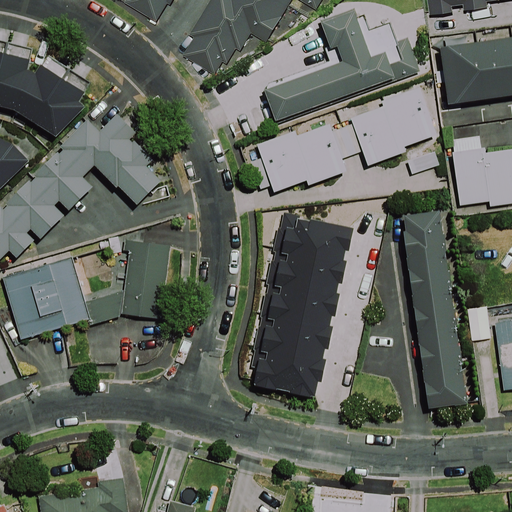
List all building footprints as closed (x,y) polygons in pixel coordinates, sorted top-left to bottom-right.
[(123,0),(159,22),(172,0),(123,0)] [(184,58),(215,76),(222,64),(228,68),(240,50),(245,53),(255,37),(267,44),(294,0),(299,0),(317,11),(323,0),(211,0),(190,35),(195,38),(184,58)] [(479,0),(427,0),(434,38),(468,33),(464,3),(479,0)] [(388,31),(368,39),(363,25),(358,26),(353,11),(319,24),(332,58),(333,62),(262,87),(275,124),(393,81),(388,66),(399,62),(388,31)] [(511,97),(511,39),(438,50),(447,107),(511,97)] [(5,73),(0,72),(0,151),(19,154),(26,105),(2,102),(5,73)] [(401,155),(409,177),(440,166),(430,138),(434,137),(417,89),(379,103),(381,108),(349,119),(352,127),(343,130),(331,134),(328,127),(296,138),(294,133),(256,147),(258,153),(249,157),(261,191),(271,187),(273,194),(304,183),(306,188),(345,174),(340,161),(355,156),(361,153),(366,167),(401,155)] [(75,119),(49,94),(25,119),(52,144),(75,119)] [(511,147),(484,152),(482,136),(449,141),(460,208),(488,204),(488,208),(511,204),(511,147)] [(50,197),(46,192),(56,183),(44,170),(0,209),(0,211),(11,223),(15,228),(50,197)] [(94,189),(91,179),(51,191),(55,205),(43,208),(54,245),(132,223),(120,181),(94,189)] [(468,404),(440,213),(400,218),(428,410),(468,404)] [(281,215),(245,384),(319,400),(355,231),(281,215)] [(168,249),(130,245),(122,293),(84,304),(72,263),(4,283),(21,342),(62,330),(63,335),(121,318),(135,318),(160,321),(168,249)] [(486,307),(464,311),(471,345),(492,341),(486,307)] [(511,391),(511,322),(494,325),(503,392),(511,391)] [(98,489),(38,499),(40,511),(128,511),(123,478),(97,483),(98,489)] [(194,511),(195,509),(172,503),(169,511),(194,511)]
